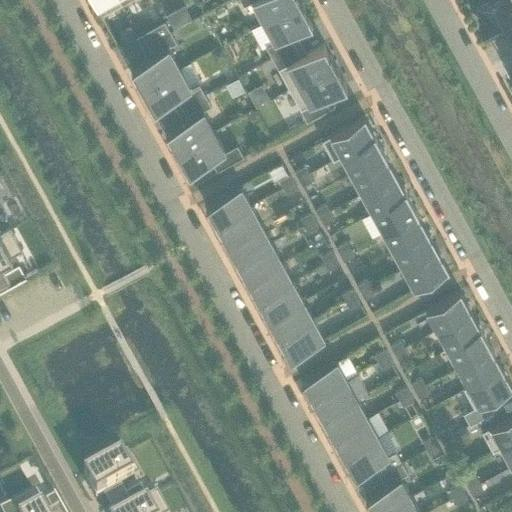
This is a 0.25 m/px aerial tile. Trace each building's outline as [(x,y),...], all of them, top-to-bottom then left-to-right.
[(93,0),(101,14),(121,4),(118,0),(93,0)] [(263,21),(300,1),(299,0),(240,0),(243,5),(252,1),(263,21)] [(511,3),(510,0),(491,0),(478,7),(483,17),(478,20),(487,36),(492,33),(498,43),(511,36),(511,3)] [(300,1),(263,21),(274,42),(266,46),(272,57),(296,44),(290,33),(311,21),(300,1)] [(141,35),(146,44),(170,31),(164,22),(141,35)] [(130,25),(118,32),(124,43),(136,36),(130,25)] [(142,87),(179,67),(168,46),(176,42),(170,31),(146,44),(152,55),(131,67),(142,87)] [(274,56),(272,57),(289,89),(335,64),(323,43),(302,55),(296,44),(274,56)] [(335,64),(289,89),(306,120),(327,109),(321,98),(346,85),(335,64)] [(190,88),(179,67),(142,87),(153,108),(175,96),(181,107),(205,94),(199,83),(190,88)] [(261,85),(247,92),(256,107),(269,100),(261,85)] [(211,105),(205,94),(181,107),(187,118),(165,130),(177,150),(214,130),(202,109),(211,105)] [(332,160),(340,155),(375,136),(364,116),(322,140),(332,160)] [(214,130),(177,150),(188,171),(210,159),(215,170),(243,155),(237,144),(225,151),(214,130)] [(340,155),(350,174),(386,155),(375,136),(340,155)] [(350,174),(361,193),(396,174),(386,155),(350,174)] [(309,173),(305,166),(294,171),(298,178),(309,173)] [(302,185),(313,180),(309,173),(298,178),(302,185)] [(282,187),(293,181),(289,174),(279,180),(282,187)] [(371,212),(406,193),(396,174),(361,193),(371,212)] [(282,187),(286,194),(297,188),(293,181),(282,187)] [(216,224),(251,205),(240,184),(205,204),(216,224)] [(371,212),(382,231),(417,212),(406,193),(371,212)] [(319,216),(330,210),(326,203),(315,209),(319,216)] [(226,243),(262,224),(251,205),(216,224),(226,243)] [(330,210),(319,216),(323,223),(333,217),(330,210)] [(303,225),(314,219),(310,212),(299,218),(303,225)] [(427,231),(417,212),(382,231),(392,250),(427,231)] [(307,232),(318,226),(314,219),(303,225),(307,232)] [(237,262),(272,242),(262,224),(226,243),(237,262)] [(5,229),(0,232),(0,261),(4,259),(17,252),(9,236),(5,229)] [(392,250),(402,269),(438,250),(427,231),(392,250)] [(340,254),(350,248),(346,241),(336,247),(340,254)] [(272,242),(237,262),(247,281),(282,261),(272,242)] [(350,248),(340,254),(344,261),(354,255),(350,248)] [(331,250),(320,256),(324,263),(335,257),(331,250)] [(448,269),(438,250),(402,269),(413,289),(448,269)] [(338,264),(335,257),(324,263),(328,270),(338,264)] [(258,300),(293,280),(282,261),(247,281),(258,300)] [(25,277),(24,276),(18,264),(3,273),(10,285),(25,277)] [(361,292),(371,286),(367,279),(357,285),(361,292)] [(303,299),(293,280),(258,300),(268,319),(303,299)] [(361,292),(364,299),(375,293),(371,286),(361,292)] [(345,300),(355,295),(351,288),(341,293),(345,300)] [(425,310),(436,330),(471,310),(460,291),(425,310)] [(345,300),(349,307),(359,302),(355,295),(345,300)] [(278,337),(313,318),(303,299),(268,319),(278,337)] [(481,329),(471,310),(436,330),(446,348),(481,329)] [(313,318),(278,337),(289,357),(324,338),(313,318)] [(456,367),(491,348),(481,329),(446,348),(456,367)] [(401,340),(390,345),(394,352),(405,347),(401,340)] [(405,347),(394,352),(398,359),(408,354),(405,347)] [(389,355),(385,348),(374,354),(378,361),(389,355)] [(502,367),(491,348),(456,367),(467,386),(502,367)] [(393,362),(389,355),(378,361),(382,368),(393,362)] [(312,398),(347,378),(336,359),(301,378),(312,398)] [(511,387),(511,385),(502,367),(467,386),(463,388),(474,408),(511,387)] [(422,377),(411,383),(415,390),(425,384),(422,377)] [(347,378),(312,398),(322,417),(357,397),(347,378)] [(415,390),(419,397),(429,391),(425,384),(415,390)] [(406,386),(395,392),(399,399),(410,393),(406,386)] [(403,406),(413,400),(410,393),(399,399),(403,406)] [(367,416),(357,397),(322,417),(332,436),(367,416)] [(500,446),(511,439),(511,414),(481,431),(492,451),(500,446)] [(367,416),(332,436),(343,454),(378,435),(367,416)] [(438,432),(442,439),(452,434),(448,427),(438,432)] [(442,439),(446,446),(456,441),(452,434),(442,439)] [(389,455),(378,435),(343,454),(354,474),(372,464),(378,474),(400,462),(394,452),(389,455)] [(433,435),(422,441),(426,448),(437,442),(433,435)] [(511,439),(500,446),(510,465),(511,464),(511,439)] [(440,449),(437,442),(426,448),(430,455),(440,449)] [(126,453),(83,477),(95,500),(126,483),(125,483),(139,476),(130,460),(126,453)] [(374,511),(381,511),(411,496),(401,477),(406,474),(400,462),(378,474),(384,485),(365,495),(374,511)] [(465,481),(469,488),(479,483),(475,476),(465,481)] [(473,495),(483,490),(479,483),(469,488),(473,495)] [(449,490),(453,497),(464,491),(460,484),(449,490)] [(139,488),(124,496),(131,508),(146,499),(139,488)] [(15,501),(10,504),(14,511),(45,511),(40,503),(33,491),(15,501)] [(467,498),(464,491),(453,497),(457,504),(467,498)] [(54,496),(45,500),(51,510),(59,505),(54,496)] [(131,508),(122,511),(160,511),(156,503),(152,496),(146,499),(131,508)] [(419,511),(411,496),(381,511),(419,511)]
